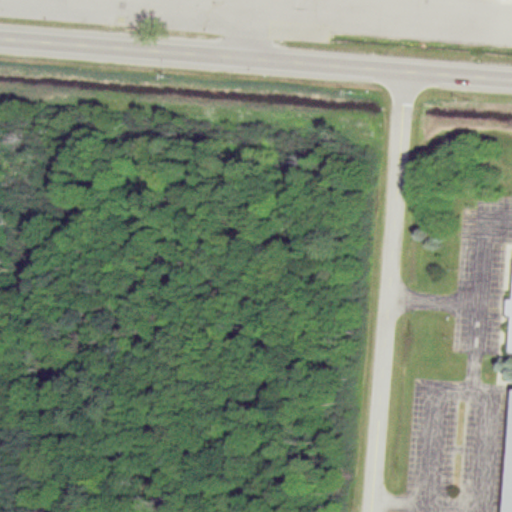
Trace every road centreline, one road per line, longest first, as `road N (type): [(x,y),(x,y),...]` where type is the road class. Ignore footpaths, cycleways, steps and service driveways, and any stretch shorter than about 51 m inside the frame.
road 1 (residential): [(511,77),(0,38)]
road 2 (residential): [(406,70),(368,511)]
